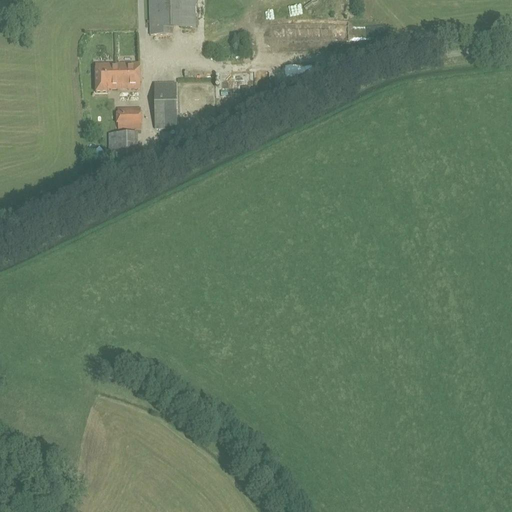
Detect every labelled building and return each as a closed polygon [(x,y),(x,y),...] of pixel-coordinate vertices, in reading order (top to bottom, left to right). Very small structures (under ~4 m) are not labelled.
[(149,0),(151,36),(172,36),(172,29),(195,28),(194,0),(149,0)] [(96,77),(140,76),(140,64),(96,65),(96,77)] [(140,76),(96,77),(96,93),(107,93),(107,90),(141,89),(140,76)] [(176,84),(154,84),(155,129),(176,129),(176,84)] [(118,130),(141,129),(141,109),(118,109),(118,130)] [(109,134),(110,165),(146,164),(146,150),(138,150),(138,134),(109,134)]
